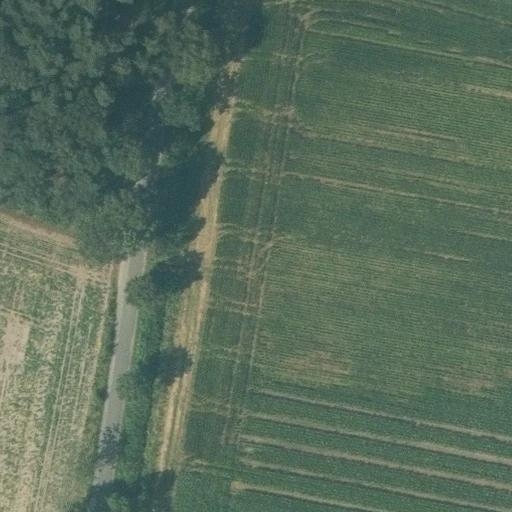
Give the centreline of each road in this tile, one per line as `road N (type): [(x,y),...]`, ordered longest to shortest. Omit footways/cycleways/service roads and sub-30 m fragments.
road 1 (unclassified): [(98,511),(183,0)]
road 2 (track): [(139,232),(0,197)]
